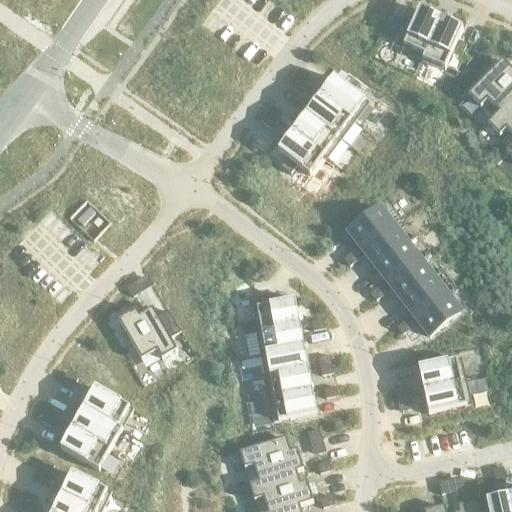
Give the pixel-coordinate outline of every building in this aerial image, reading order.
[(442,22),(420,12),(415,23),(407,19),(402,29),(401,30),(410,34),(402,52),(423,62),(442,22)] [(442,22),(423,62),(445,72),(453,54),(462,58),(462,57),(467,47),(458,43),(463,32),(442,22)] [(511,72),(503,63),(469,98),(481,111),(488,104),(499,115),(500,116),(511,103),(511,72)] [(310,80),(300,72),(295,79),(294,80),(304,87),(304,86),(310,80)] [(294,80),(289,87),(298,94),(304,87),(294,80)] [(334,80),(320,99),(355,125),(370,106),(353,94),(359,86),(358,85),(358,86),(349,80),(344,87),(334,80)] [(320,99),(306,117),(342,144),(355,125),(320,99)] [(499,115),(488,127),(500,139),(507,132),(511,137),(511,103),(500,116),(499,115)] [(267,116),(277,124),(277,123),(282,116),(273,109),(267,116)] [(267,117),(262,124),(271,131),(276,124),(277,124),(267,116),(267,117)] [(306,117),(293,135),(328,162),(342,144),(306,117)] [(383,118),(379,124),(383,127),(387,121),(383,118)] [(293,135),(278,154),(288,162),(283,169),(291,175),(290,176),(291,177),(297,169),(310,178),(324,160),(327,163),(328,162),(293,135)] [(360,250),(353,255),(358,263),(366,257),(363,253),(394,229),(380,211),(349,235),(360,250)] [(366,257),(376,270),(408,246),(394,229),(363,253),(366,257)] [(376,270),(387,284),(379,289),(385,297),(392,291),(389,287),(421,263),(408,246),(376,270)] [(353,255),(344,262),(350,269),(358,263),(353,255)] [(392,291),(403,304),(434,280),(421,263),(389,287),(392,291)] [(403,304),(413,318),(406,323),(412,331),(419,325),(416,322),(447,297),(434,280),(403,304)] [(136,285),(128,290),(134,300),(142,295),(142,296),(143,295),(136,284),(136,285)] [(379,289),(371,296),(377,303),(385,297),(379,289)] [(250,336),(257,335),(300,327),(296,303),(284,306),(282,296),(272,298),(271,298),(272,308),(257,311),(260,324),(248,326),(250,335),(250,336)] [(419,325),(430,339),(461,315),(447,297),(416,322),(419,325)] [(137,313),(119,323),(142,363),(158,354),(163,363),(178,354),(170,341),(182,335),(170,314),(158,320),(153,312),(141,319),(137,313)] [(324,322),(312,325),(314,334),(325,332),(324,323),(324,322)] [(406,323),(397,330),(403,337),(412,331),(406,323)] [(257,335),(261,357),(304,349),(300,327),(257,335)] [(261,357),(265,380),(309,372),(304,349),(261,357)] [(419,370),(424,394),(462,385),(457,362),(442,365),(440,356),(439,356),(429,359),(431,368),(419,370)] [(330,358),(319,360),(320,369),(332,367),(330,358)] [(320,370),(322,378),(334,376),(332,368),(332,367),(320,369),(320,370)] [(309,372),(265,380),(270,402),(313,394),(309,372)] [(67,376),(63,384),(74,390),(78,382),(78,381),(68,375),(67,376)] [(441,414),(443,423),(454,421),(455,421),(453,412),(467,408),(462,385),(424,394),(429,417),(441,414)] [(407,388),(395,390),(397,400),(409,397),(407,388)] [(336,389),(324,392),(325,392),(326,401),(338,399),(336,390),(337,390),(336,389)] [(130,410),(96,391),(84,411),(118,431),(119,430),(130,410)] [(270,403),(274,402),(279,425),(317,417),(313,394),(270,402),(270,403)] [(409,397),(397,400),(399,409),(411,406),(409,397)] [(60,413),(50,407),(45,415),(56,421),(60,413)] [(118,431),(84,411),(73,431),(107,450),(106,451),(111,454),(123,432),(119,430),(118,431)] [(45,416),(41,423),(51,429),(55,422),(56,421),(45,415),(45,416)] [(73,431),(61,452),(95,471),(106,451),(107,450),(73,431)] [(320,432),(308,436),(311,445),(322,441),(320,433),(320,432)] [(250,488),(304,472),(298,453),(291,455),(287,441),(240,455),(245,472),(254,469),(259,485),(250,488)] [(43,463),(40,471),(50,476),(54,468),(55,468),(44,462),(43,463)] [(329,464),(318,468),(321,477),(332,473),(330,465),(329,464)] [(503,471),(494,473),(497,485),(506,483),(506,484),(507,483),(504,470),(503,470),(503,471)] [(304,472),(250,488),(255,504),(264,501),(267,511),(288,511),(314,504),(308,485),(301,487),(297,475),(304,473),(304,472)] [(104,511),(112,495),(73,476),(62,497),(92,511),(104,511)] [(440,484),(439,484),(442,498),(443,498),(442,497),(451,495),(449,483),(440,485),(440,484)] [(38,500),(28,495),(24,503),(23,503),(34,509),(35,508),(34,508),(38,500)] [(92,511),(62,497),(54,511),(92,511)] [(332,498),(321,502),(321,503),(324,511),(335,507),(332,499),(333,499),(332,498)] [(511,511),(511,507),(510,498),(486,503),(488,511),(511,511)] [(480,511),(478,502),(458,507),(458,511),(446,511),(446,510),(445,510),(445,511),(480,511)] [(23,504),(19,511),(32,511),(34,509),(23,503),(23,504)]
